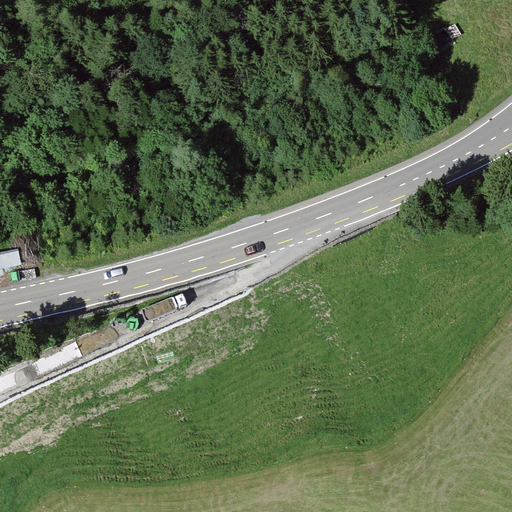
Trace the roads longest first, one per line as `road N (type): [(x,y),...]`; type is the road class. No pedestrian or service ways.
road 1 (unclassified): [(0,386),(254,275),(287,254),(304,223)]
road 2 (secondary): [(304,223),(101,288),(0,308)]
road 3 (secondary): [(511,125),(404,184),(304,223)]
